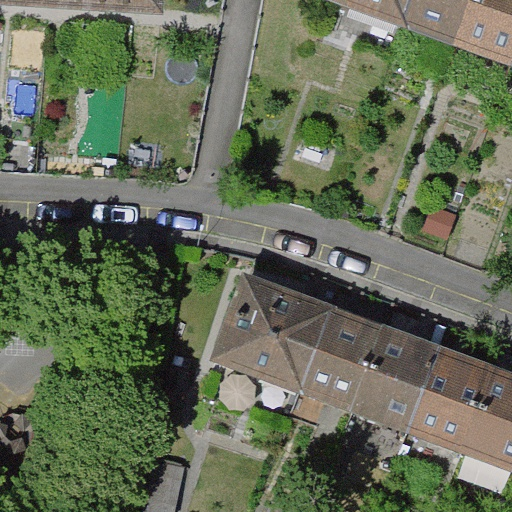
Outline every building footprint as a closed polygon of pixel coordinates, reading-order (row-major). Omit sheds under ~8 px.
[(0,0),(0,10),(164,20),(165,0),(0,0)] [(319,0),(319,1),(408,34),(420,0),(319,0)] [(459,53),(478,0),(420,0),(408,34),(459,53)] [(511,0),(478,0),(459,53),(511,71),(511,0)] [(216,369),(306,402),(339,315),(248,282),(216,369)] [(306,402),(355,420),(387,333),(339,315),(306,402)] [(355,420),(414,442),(447,355),(387,333),(355,420)] [(466,461),(498,374),(447,355),(414,442),(466,461)] [(466,461),(511,478),(511,379),(498,374),(466,461)]
